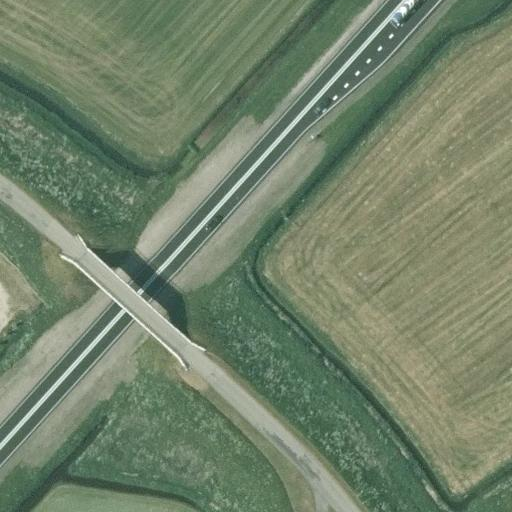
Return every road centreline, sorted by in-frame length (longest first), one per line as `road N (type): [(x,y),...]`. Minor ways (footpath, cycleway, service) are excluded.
road 1 (trunk): [(0,446),(405,0)]
road 2 (unclassified): [(346,511),(270,430),(0,189)]
